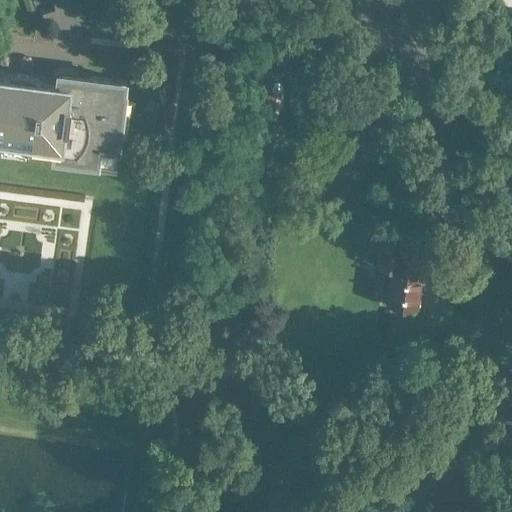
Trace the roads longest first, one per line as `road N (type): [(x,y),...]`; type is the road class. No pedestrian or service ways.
road 1 (track): [(0,334),(436,398),(487,394)]
road 2 (residential): [(493,341),(481,238),(462,174),(391,37)]
road 3 (secondary): [(399,511),(491,429)]
